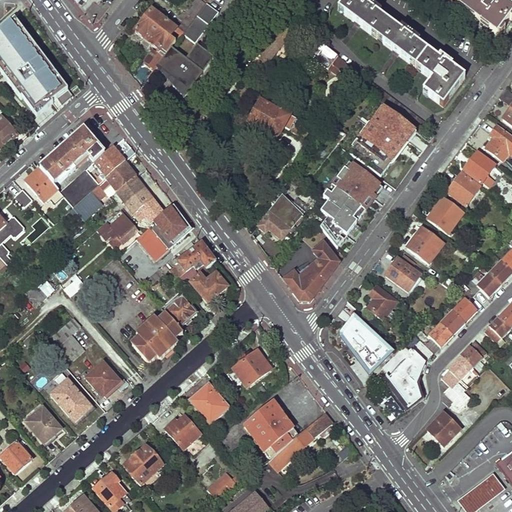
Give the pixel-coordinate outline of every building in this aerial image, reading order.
[(161,13),(155,8),(135,33),(158,53),(155,57),(149,53),(142,61),(151,69),(148,73),(151,76),(157,68),(171,50),(183,35),(204,6),(199,2),(196,0),(184,15),(177,9),(172,16),(183,25),(177,32),(158,17),(161,13)] [(299,0),(289,12),(299,21),(317,0),(299,0)] [(357,0),(345,0),(338,11),(432,80),(423,93),(444,108),(464,79),(451,69),(453,62),(444,60),(442,63),(416,43),(417,32),(408,29),(403,34),(377,14),(379,11),(379,4),(367,0),(364,5),(357,0)] [(450,0),(497,35),(511,15),(511,10),(498,0),(450,0)] [(219,14),(206,4),(204,6),(183,35),(195,45),(219,14)] [(298,27),(286,18),(254,57),(265,66),(298,27)] [(76,97),(15,23),(0,35),(0,76),(40,126),(76,97)] [(313,38),(303,52),(329,71),(329,70),(337,77),(342,71),(355,81),(355,72),(338,60),(339,58),(313,38)] [(176,82),(173,86),(184,98),(214,60),(197,46),(186,61),(171,50),(157,68),(176,82)] [(414,132),(420,136),(424,122),(371,82),(363,94),(396,118),(414,132)] [(511,94),(506,90),(499,98),(511,107),(502,121),(511,128),(511,94)] [(360,104),(354,99),(342,114),(349,119),(360,104)] [(280,114),(260,102),(248,124),(270,136),(275,137),(277,135),(279,131),(282,126),(275,122),(280,114)] [(339,147),(380,179),(414,135),(381,110),(369,125),(361,119),(339,147)] [(0,154),(17,139),(0,121),(0,120),(0,154)] [(511,139),(497,128),(490,137),(494,141),(486,151),(502,163),(511,152),(511,153),(511,139)] [(104,156),(84,131),(38,169),(39,170),(52,186),(86,158),(92,166),(104,156)] [(119,158),(112,149),(104,156),(92,166),(100,176),(97,179),(102,185),(105,182),(123,166),(135,156),(132,153),(130,149),(119,158)] [(496,169),(477,155),(464,172),(483,186),(496,169)] [(134,180),(123,166),(105,182),(115,194),(134,180)] [(324,203),(316,213),(324,219),(318,226),(337,247),(353,224),(349,221),(360,207),(366,211),(376,199),(373,196),(379,189),(350,166),(345,172),(342,169),(331,183),(336,187),(329,195),(325,192),(319,199),(324,203)] [(24,182),(43,204),(57,192),(52,186),(39,170),(24,182)] [(98,188),(85,172),(60,195),(72,211),(79,205),(91,195),(98,188)] [(480,189),(461,176),(447,194),(466,208),(480,189)] [(115,194),(133,217),(152,203),(134,180),(115,194)] [(315,199),(295,182),(258,229),(266,235),(269,232),(282,242),(315,199)] [(103,195),(98,188),(91,195),(96,201),(103,195)] [(24,211),(33,203),(23,191),(14,200),(24,211)] [(463,216),(442,201),(427,221),(449,237),(463,216)] [(157,209),(152,203),(133,217),(137,223),(157,209)] [(82,209),(79,205),(72,211),(64,218),(67,221),(82,209)] [(183,220),(173,207),(148,230),(167,252),(192,232),(183,220)] [(53,227),(44,218),(38,223),(47,233),(53,227)] [(131,238),(116,221),(102,233),(105,237),(102,240),(106,245),(110,242),(117,250),(131,238)] [(440,244),(422,230),(407,249),(426,263),(440,244)] [(31,246),(22,236),(15,241),(24,252),(31,246)] [(340,258),(327,242),(312,253),(320,262),(309,270),(310,272),(300,279),(295,273),(284,281),(286,284),(290,289),(289,290),(299,303),(310,303),(315,297),(314,296),(339,265),(337,263),(340,258)] [(208,255),(201,245),(176,263),(184,274),(199,263),(205,272),(215,264),(208,255)] [(511,250),(476,287),(469,280),(460,289),(457,291),(464,299),(427,337),(420,329),(396,354),(381,368),(388,377),(386,379),(408,410),(420,401),(416,385),(426,365),(424,363),(439,348),(441,349),(477,312),(467,302),(473,296),(474,297),(480,291),(489,300),(511,276),(511,250)] [(11,264),(1,252),(0,252),(0,262),(5,269),(11,264)] [(173,259),(167,252),(152,266),(155,269),(141,280),(143,282),(139,285),(140,287),(164,267),(173,259)] [(481,267),(466,255),(461,262),(476,273),(481,267)] [(421,277),(398,261),(385,277),(409,294),(421,277)] [(173,278),(164,267),(140,287),(143,290),(149,285),(152,289),(160,282),(162,284),(166,281),(168,283),(173,278)] [(186,283),(178,274),(173,278),(180,286),(186,283)] [(207,307),(226,290),(215,276),(206,283),(202,277),(191,286),(207,307)] [(460,289),(446,278),(441,284),(454,294),(457,291),(460,289)] [(77,285),(75,282),(64,291),(70,298),(79,290),(77,285)] [(53,292),(47,285),(39,291),(34,286),(24,295),(36,308),(53,292)] [(395,305),(376,290),(370,298),(374,301),(367,311),(385,325),(392,316),(389,313),(395,305)] [(196,317),(177,295),(161,310),(165,314),(180,332),(196,317)] [(511,306),(510,305),(484,333),(495,344),(496,344),(500,347),(504,343),(501,340),(511,328),(511,306)] [(183,336),(180,332),(165,314),(155,322),(153,318),(134,334),(138,338),(131,344),(131,346),(146,364),(150,364),(155,359),(157,361),(160,361),(176,348),(176,345),(174,343),(183,336)] [(370,377),(396,353),(355,316),(341,333),(341,338),(370,377)] [(74,364),(84,356),(71,339),(81,331),(74,322),(53,340),(74,364)] [(443,375),(459,391),(463,387),(459,383),(473,368),(479,373),(485,367),(480,362),(486,355),(474,343),(443,375)] [(271,372),(256,353),(228,375),(237,387),(245,381),(250,388),(271,372)] [(25,362),(19,367),(24,374),(30,369),(25,362)] [(119,386),(100,365),(85,379),(102,400),(119,386)] [(73,426),(82,418),(79,414),(87,406),(68,383),(48,399),(73,426)] [(230,410),(209,388),(191,403),(212,426),(230,410)] [(453,403),(460,396),(451,388),(445,395),(453,403)] [(470,401),(463,394),(460,396),(453,403),(451,405),(459,413),(470,401)] [(296,436),(272,402),(242,427),(268,461),(296,436)] [(61,432),(42,410),(25,425),(43,447),(61,432)] [(324,415),(296,436),(268,461),(267,462),(274,470),(317,435),(320,439),(330,430),(328,427),(332,424),(324,415)] [(460,431),(443,415),(427,432),(444,448),(460,431)] [(201,437),(185,419),(176,426),(173,424),(164,432),(184,453),(201,437)] [(30,464),(15,447),(0,461),(15,477),(30,464)] [(347,447),(339,456),(346,462),(353,453),(347,447)] [(164,468),(147,448),(138,455),(137,453),(132,451),(129,456),(129,460),(131,461),(122,468),(141,488),(164,468)] [(200,465),(213,462),(210,452),(197,455),(200,465)] [(511,453),(494,468),(511,490),(511,453)] [(236,486),(225,475),(206,491),(217,503),(236,486)] [(119,484),(111,476),(93,491),(111,511),(117,511),(123,508),(119,503),(126,497),(117,486),(119,484)] [(478,511),(504,492),(492,476),(457,503),(463,511),(478,511)] [(266,511),(267,511),(252,494),(232,511),(266,511)] [(96,511),(85,498),(69,511),(96,511)]
